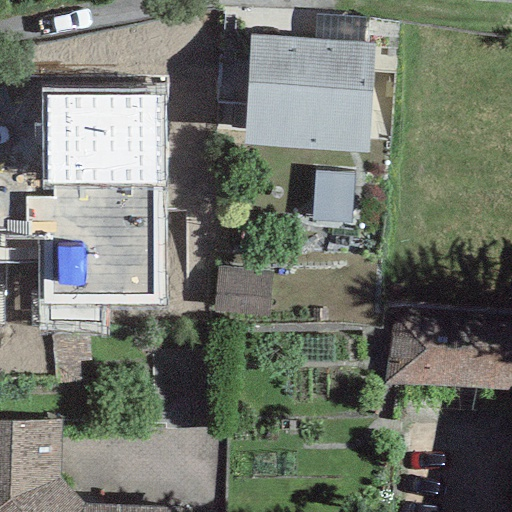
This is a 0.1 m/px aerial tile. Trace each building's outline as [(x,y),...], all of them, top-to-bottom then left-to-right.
[(315,16),(314,40),(362,43),(363,19),(315,16)] [(314,40),(249,36),(244,144),(369,153),(374,44),(362,43),(314,40)] [(41,91),(41,185),(51,185),(162,185),(162,91),(41,91)] [(352,174),(314,172),(311,222),(350,224),(352,174)] [(162,304),(162,185),(51,185),(51,199),(25,199),(26,220),(26,238),(38,239),(37,264),(37,303),(162,304)] [(4,230),(0,229),(0,263),(37,264),(38,239),(26,238),(26,220),(4,220),(4,230)] [(273,273),(217,268),(213,313),(268,318),(273,273)] [(511,325),(395,313),(385,385),(509,391),(509,387),(511,386),(511,325)] [(0,511),(189,511),(190,508),(84,504),(58,476),(59,421),(0,420),(0,511)]
